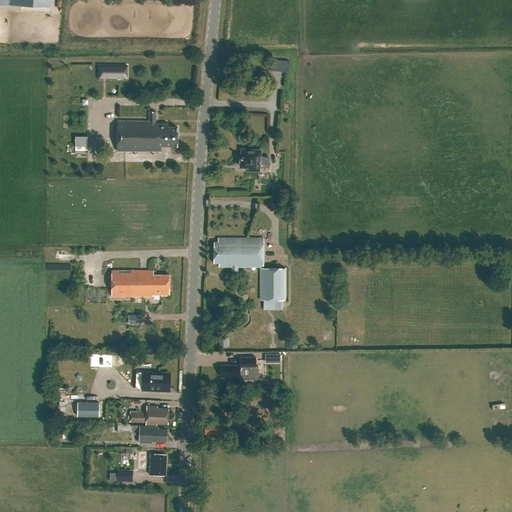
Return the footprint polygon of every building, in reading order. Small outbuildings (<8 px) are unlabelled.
[(127,60),(99,61),(100,75),(128,74),(127,60)] [(270,60),(269,71),(288,73),(289,61),(270,60)] [(158,123),(149,123),(119,122),(118,152),(162,153),(163,147),(179,147),(179,128),(171,127),(171,124),(158,124),(158,123)] [(90,152),(90,144),(78,144),(78,153),(90,152)] [(271,168),(272,159),(263,158),(263,151),(241,149),(240,168),(248,169),(247,173),(261,174),(262,168),(271,168)] [(238,267),(260,267),(263,267),(263,239),(219,238),(219,242),(214,242),(213,263),(219,263),(219,267),(231,267),(231,276),(238,276),(238,267)] [(263,268),(263,267),(260,267),(260,300),(285,301),(286,268),(263,268)] [(112,298),(153,297),(153,295),(170,295),(170,276),(153,276),(153,271),(112,271),(112,298)] [(130,315),(131,324),(142,324),(141,315),(130,315)] [(114,367),(114,353),(101,353),(100,367),(114,367)] [(240,358),(240,366),(229,366),(229,367),(221,367),(221,369),(219,370),(219,373),(221,374),(221,377),(231,376),(231,378),(240,378),(240,374),(247,374),(247,368),(256,367),(260,367),(260,360),(263,360),(262,354),(255,354),(256,357),(240,358)] [(153,387),(153,391),(163,391),(163,388),(169,388),(170,377),(163,377),(163,373),(150,373),(150,376),(142,376),(142,390),(151,391),(151,387),(153,387)] [(99,403),(77,402),(77,417),(99,417),(99,403)] [(160,406),(149,406),(148,414),(132,414),(132,423),(148,424),(148,425),(158,426),(158,425),(170,425),(171,409),(160,408),(160,406)] [(229,421),(216,421),(216,424),(206,423),(206,434),(215,434),(215,436),(229,436),(229,421)] [(133,435),(133,425),(125,425),(125,424),(120,424),(120,425),(119,425),(119,435),(133,435)] [(169,443),(170,430),(160,430),(160,428),(143,427),(142,444),(154,444),(154,442),(169,443)] [(151,475),(166,476),(166,455),(140,454),(130,454),(129,460),(140,460),(140,464),(140,467),(151,467),(151,475)] [(132,478),(132,474),(123,474),(117,473),(117,481),(132,482),(132,478)]
